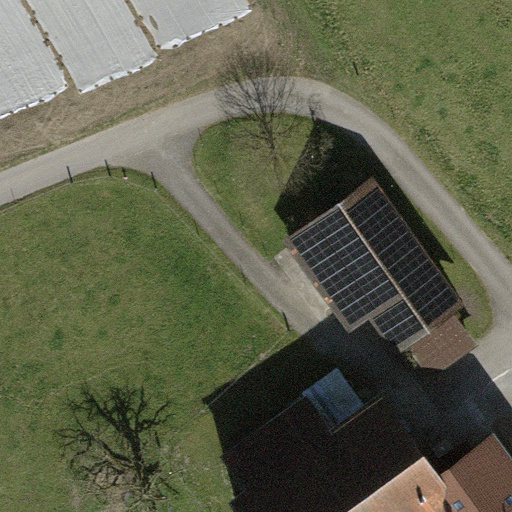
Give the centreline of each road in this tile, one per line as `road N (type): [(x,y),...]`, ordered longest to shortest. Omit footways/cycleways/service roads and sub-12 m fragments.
road 1 (residential): [(0,185),(126,134),(281,90),(367,124),(511,282)]
road 2 (track): [(367,124),(301,0)]
